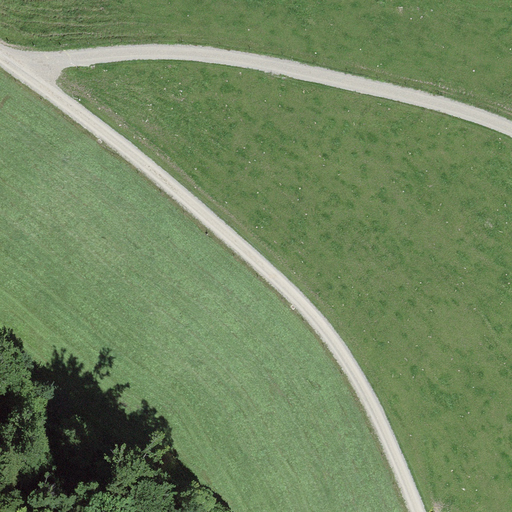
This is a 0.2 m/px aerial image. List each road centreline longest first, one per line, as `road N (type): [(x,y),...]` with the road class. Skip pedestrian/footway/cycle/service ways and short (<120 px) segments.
road 1 (track): [(417,511),(386,433),(326,325),(217,224),(7,59)]
road 2 (track): [(511,133),(352,84),(220,57),(7,59)]
